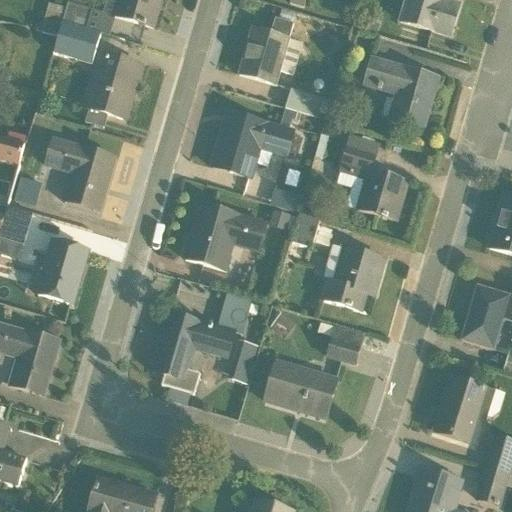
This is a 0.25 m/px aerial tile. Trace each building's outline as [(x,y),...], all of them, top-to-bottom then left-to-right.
[(152,31),(161,0),(106,0),(102,17),(83,11),(85,3),(76,0),(69,0),(63,25),(100,36),(109,39),(114,20),(152,31)] [(309,1),(309,0),(290,0),(288,7),(303,11),(307,0),(309,1)] [(443,0),(404,0),(397,26),(448,42),(458,8),(443,4),(443,0)] [(270,38),(252,32),(237,78),(275,90),(279,76),(291,80),(301,47),(287,43),(295,19),(280,15),(277,23),(274,22),(270,38)] [(91,68),(100,36),(63,25),(53,57),(91,68)] [(122,125),(139,68),(99,56),(82,113),(122,125)] [(422,132),(435,83),(400,73),(401,70),(370,61),(362,91),(387,98),(381,121),(422,132)] [(329,105),(289,93),(283,113),(292,115),(323,125),(329,105)] [(267,129),(227,117),(211,171),(251,183),(260,155),(286,163),(294,135),(287,133),(292,115),(283,113),(278,130),(267,127),(267,129)] [(351,192),(345,209),(393,224),(404,187),(371,177),(380,148),(350,139),(335,187),(351,192)] [(0,140),(0,163),(19,168),(24,147),(0,140)] [(98,215),(113,161),(49,144),(42,171),(69,178),(62,206),(98,215)] [(20,180),(18,204),(37,206),(40,182),(20,180)] [(271,193),(267,207),(297,216),(301,201),(271,193)] [(511,200),(503,198),(487,252),(511,259),(511,200)] [(265,228),(199,210),(184,263),(225,275),(232,250),(257,257),(265,228)] [(287,218),(271,214),(267,229),(283,233),(287,218)] [(317,222),(310,220),(297,216),(289,244),(285,258),(298,261),(302,247),(309,249),(317,222)] [(70,308),(87,253),(50,242),(33,296),(70,308)] [(382,264),(334,250),(332,258),(328,257),(321,282),(324,283),(319,302),(359,314),(366,290),(373,292),(382,264)] [(511,300),(476,290),(460,343),(495,353),(503,325),(511,327),(511,300)] [(215,332),(168,318),(151,374),(163,378),(160,388),(192,398),(198,378),(188,375),(194,354),(226,364),(235,337),(240,338),(251,304),(226,297),(215,332)] [(282,316),(274,329),(288,338),(296,325),(282,316)] [(59,344),(20,333),(0,326),(0,368),(0,385),(42,399),(50,374),(59,344)] [(324,359),(353,367),(361,339),(333,331),(324,359)] [(511,356),(507,355),(502,373),(511,376),(511,356)] [(253,368),(244,365),(238,386),(246,388),(253,368)] [(335,384),(276,367),(265,404),(324,422),(335,384)] [(503,398),(448,381),(440,408),(442,409),(433,438),(475,450),(484,420),(497,418),(503,398)] [(10,432),(0,428),(0,487),(17,492),(25,462),(3,456),(10,432)] [(511,444),(494,439),(484,470),(511,478),(511,467),(511,468),(511,465),(511,444)] [(497,511),(505,488),(511,490),(511,478),(484,470),(480,480),(473,503),(497,511)] [(454,511),(463,487),(419,474),(407,511),(454,511)] [(150,511),(154,500),(98,482),(88,511),(150,511)]
